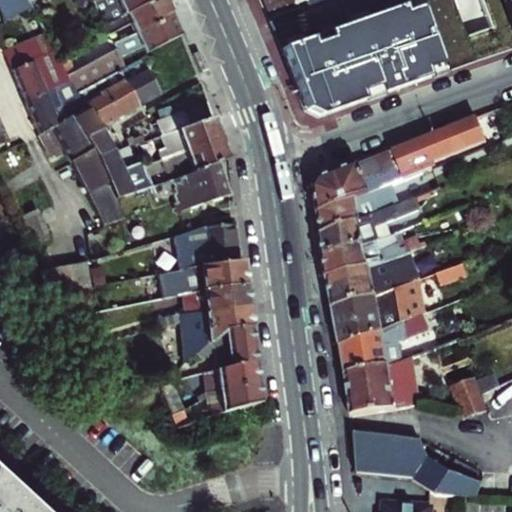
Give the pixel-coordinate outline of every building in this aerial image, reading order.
[(0,0),(0,18),(27,7),(23,0),(0,0)] [(88,0),(94,23),(98,21),(117,12),(111,0),(88,0)] [(128,31),(162,15),(155,0),(140,0),(117,12),(98,21),(101,29),(121,18),(128,31)] [(111,0),(117,12),(140,0),(111,0)] [(413,0),(393,0),(278,46),(304,115),(318,121),(443,72),(413,0)] [(511,37),(511,0),(508,0),(500,3),(511,37)] [(171,35),(162,15),(128,31),(129,34),(133,41),(130,44),(134,52),(146,46),(171,35)] [(40,32),(0,50),(0,55),(5,68),(18,100),(37,91),(36,88),(39,87),(29,65),(51,54),(47,48),(40,32)] [(136,60),(114,70),(133,102),(152,91),(136,60)] [(94,80),(112,113),(133,102),(114,70),(94,80)] [(99,120),(112,113),(94,80),(71,92),(72,94),(74,97),(76,100),(78,104),(89,123),(90,122),(91,124),(99,120)] [(40,89),(39,87),(36,88),(37,91),(18,100),(23,113),(31,132),(38,129),(53,119),(41,93),(45,92),(43,88),(40,89)] [(72,94),(56,103),(62,114),(67,123),(75,138),(81,149),(85,156),(104,147),(93,128),(89,123),(78,104),(76,100),(72,94)] [(148,123),(154,137),(170,130),(180,126),(175,113),(148,123)] [(38,129),(31,132),(33,137),(41,152),(54,146),(62,160),(93,224),(113,217),(114,217),(108,198),(85,156),(81,149),(67,123),(62,114),(53,119),(38,129)] [(170,130),(177,149),(211,136),(204,117),(180,126),(170,130)] [(400,177),(431,164),(482,143),(474,120),(319,181),(316,186),(314,190),(317,214),(383,188),(402,181),(400,177)] [(123,133),(118,136),(123,147),(132,142),(136,139),(133,133),(125,137),(123,133)] [(185,169),(207,160),(219,156),(211,136),(177,149),(181,160),(185,169)] [(104,147),(85,156),(108,198),(127,192),(145,186),(136,165),(134,158),(114,168),(108,154),(106,150),(104,147)] [(167,201),(169,208),(217,192),(207,160),(185,169),(187,172),(160,181),(164,193),(167,201)] [(402,181),(433,169),(431,164),(400,177),(402,181)] [(160,181),(150,185),(154,197),(164,193),(160,181)] [(391,211),(383,188),(317,214),(319,227),(321,236),(391,211)] [(415,202),(391,211),(321,236),(322,245),(324,255),(389,236),(385,224),(419,213),(415,202)] [(11,228),(16,240),(38,231),(33,219),(27,206),(5,215),(11,228)] [(194,225),(179,230),(185,264),(190,264),(197,263),(227,258),(225,222),(194,225)] [(185,264),(179,230),(163,235),(171,266),(185,264)] [(404,243),(401,233),(395,235),(398,245),(404,243)] [(395,235),(389,236),(324,255),(326,268),(328,278),(413,254),(424,250),(421,238),(404,243),(398,245),(395,235)] [(330,294),(333,309),(372,300),(419,284),(416,276),(418,271),(413,254),(328,278),(330,294)] [(152,294),(170,292),(235,283),(231,257),(227,258),(197,263),(190,264),(185,264),(171,266),(149,270),(152,294)] [(83,286),(77,258),(29,267),(42,298),(83,286)] [(235,283),(170,292),(172,304),(144,317),(148,324),(166,317),(166,312),(238,303),(235,283)] [(336,327),(339,346),(376,336),(418,321),(430,317),(419,284),(372,300),(333,309),(336,327)] [(238,303),(166,312),(166,317),(168,341),(186,339),(187,349),(209,329),(240,324),(238,303)] [(376,336),(339,346),(341,362),(342,374),(388,367),(391,367),(388,349),(402,346),(400,336),(408,333),(410,339),(423,334),(418,321),(376,336)] [(215,349),(218,372),(255,363),(254,350),(251,330),(223,335),(211,344),(215,349)] [(186,339),(168,341),(171,363),(187,349),(186,339)] [(388,367),(342,374),(345,396),(348,417),(395,411),(408,408),(401,362),(391,367),(388,367)] [(206,394),(220,391),(258,384),(257,377),(255,363),(218,372),(204,376),(206,394)] [(474,379),(450,388),(461,418),(462,421),(486,411),(481,396),(474,379)] [(258,384),(220,391),(223,414),(261,405),(259,396),(258,384)] [(173,390),(163,396),(172,417),(182,412),(173,390)] [(182,412),(172,417),(178,431),(190,427),(183,411),(182,412)] [(356,474),(411,480),(434,496),(483,499),(483,486),(452,477),(428,460),(420,443),(366,437),(351,436),(356,474)] [(23,511),(5,495),(0,499),(0,511),(23,511)]
